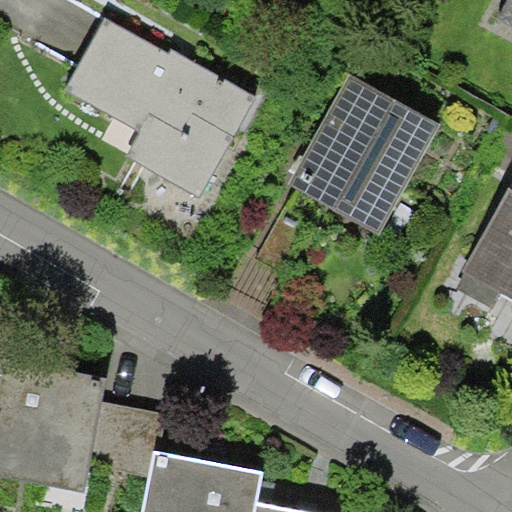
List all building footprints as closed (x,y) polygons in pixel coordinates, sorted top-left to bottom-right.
[(511,0),(504,0),(495,19),(511,27),(511,0)] [(249,97),(97,15),(53,94),(130,136),(117,160),(192,201),(249,97)] [(430,125),(342,76),(279,191),(370,238),(430,125)] [(511,172),(456,275),(511,305),(511,172)] [(245,251),(227,283),(277,311),(321,233),(285,213),(259,259),(245,251)] [(0,346),(3,334),(0,333),(0,483),(76,498),(97,388),(0,369),(0,346)] [(253,474),(144,451),(131,511),(268,511),(246,507),(253,474)]
